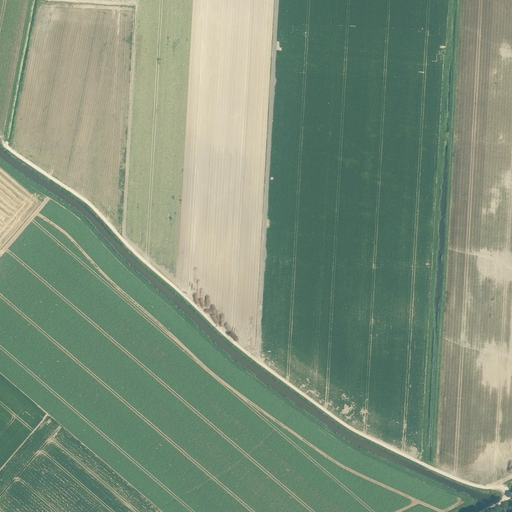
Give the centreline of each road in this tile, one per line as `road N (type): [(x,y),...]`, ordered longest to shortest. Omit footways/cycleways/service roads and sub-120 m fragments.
road 1 (track): [(507,499),(500,488),(463,484),(344,427),(239,348),(88,204),(7,149),(30,0)]
road 2 (track): [(255,360),(277,0)]
